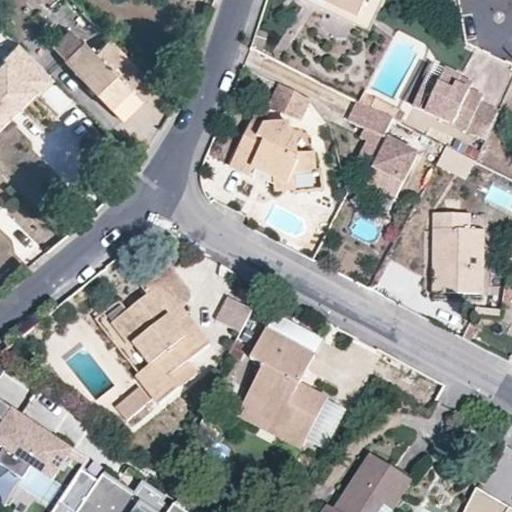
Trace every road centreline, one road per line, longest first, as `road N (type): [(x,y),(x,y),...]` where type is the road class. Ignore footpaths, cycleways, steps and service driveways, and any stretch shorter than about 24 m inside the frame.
road 1 (residential): [(511,397),(154,194)]
road 2 (residential): [(242,0),(154,194)]
road 3 (residential): [(154,194),(0,319)]
